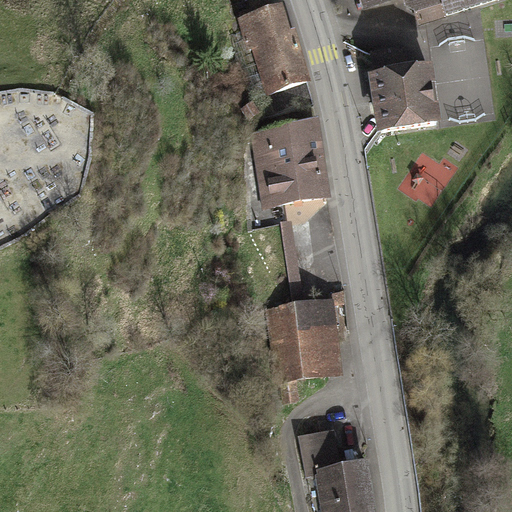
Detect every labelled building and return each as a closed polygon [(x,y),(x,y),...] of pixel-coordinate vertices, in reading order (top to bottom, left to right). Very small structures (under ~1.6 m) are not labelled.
[(359,0),(362,10),(392,0),(402,0),(405,7),(414,11),(418,26),(493,0),(359,0)] [(282,3),(237,18),(263,99),(268,97),(274,114),(310,102),(303,81),(308,80),(282,3)] [(430,63),(367,71),(375,133),(438,125),(430,63)] [(252,101),(240,109),(248,120),(259,112),(252,101)] [(330,198),(317,120),(248,132),(261,209),(330,198)] [(333,299),(264,309),(274,380),(279,380),(296,378),(342,376),(333,299)] [(281,404),(298,403),(296,378),(279,380),(281,404)] [(340,472),(332,430),(297,437),(305,478),(340,472)] [(375,511),(367,459),(313,471),(320,511),(375,511)]
